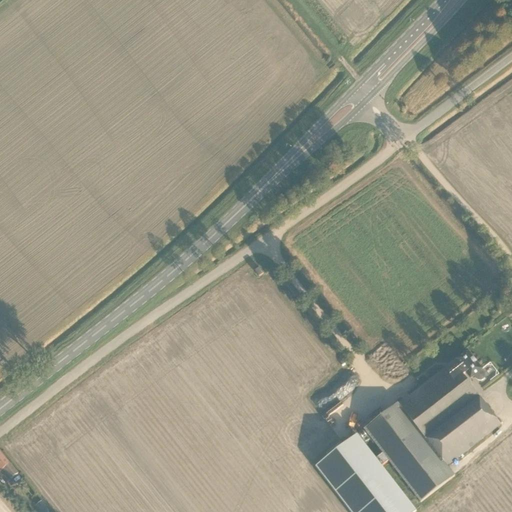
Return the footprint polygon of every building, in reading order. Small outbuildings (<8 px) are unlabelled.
[(264,274),(260,268),(256,271),(260,277),(264,274)] [(485,374),(482,370),(479,367),(481,366),(478,363),(477,364),(468,352),(456,361),(459,364),(448,372),(446,369),(399,405),(399,404),(365,430),(383,454),(389,462),(421,503),(455,477),(447,467),(501,424),(463,375),(467,373),(471,379),(474,376),(477,380),(478,380),(479,381),(480,381),(481,381),(482,381),(483,381),(483,380),(484,380),(485,379),(485,378),(485,377),(486,377),(485,376),(485,375),(485,374)] [(376,460),(357,436),(317,466),(352,511),(415,511),(416,511),(381,467),(389,462),(383,454),(376,460)] [(0,472),(3,470),(11,480),(18,474),(0,452),(0,472)] [(40,511),(50,511),(42,501),(36,506),(40,511)]
